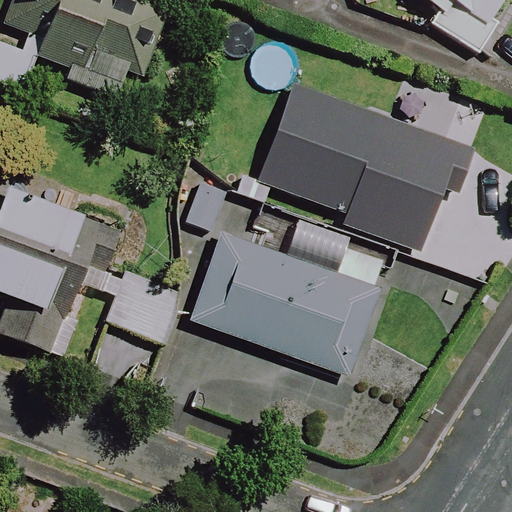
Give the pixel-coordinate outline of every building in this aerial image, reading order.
[(166,13),(132,0),(6,0),(0,17),(0,24),(26,35),(20,50),(0,42),(0,90),(23,99),(38,59),(64,69),(60,79),(115,100),(126,70),(142,76),(166,13)] [(402,0),(400,3),(471,54),(509,0),(402,0)] [(460,105),(406,82),(387,125),(296,86),(254,183),(416,252),(459,150),(443,143),(460,105)] [(103,230),(4,193),(0,204),(0,299),(68,324),(103,230)] [(332,280),(219,239),(188,324),(350,382),(391,270),(342,253),(332,280)]
